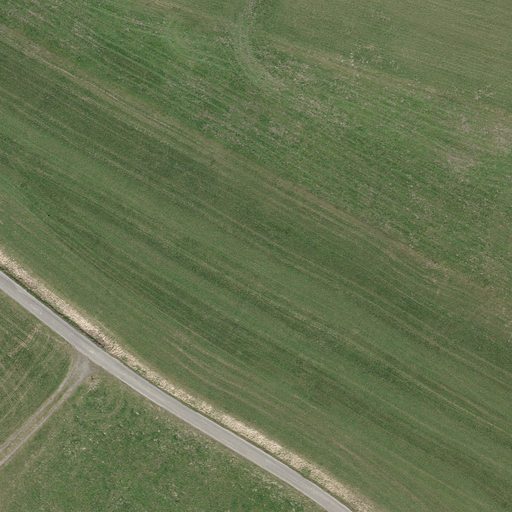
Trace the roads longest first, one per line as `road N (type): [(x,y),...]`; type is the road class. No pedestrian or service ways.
road 1 (unclassified): [(0,280),(118,372),(336,511)]
road 2 (track): [(0,455),(96,356)]
